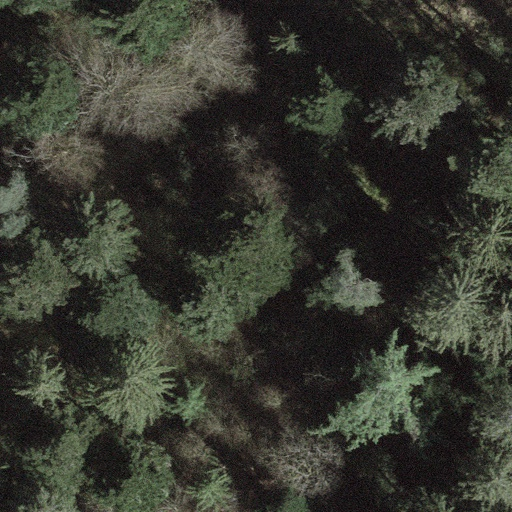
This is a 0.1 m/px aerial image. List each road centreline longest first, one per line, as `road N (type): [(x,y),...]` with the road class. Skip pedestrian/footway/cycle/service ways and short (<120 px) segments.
road 1 (track): [(221,0),(201,212),(158,511)]
road 2 (track): [(511,205),(220,1)]
